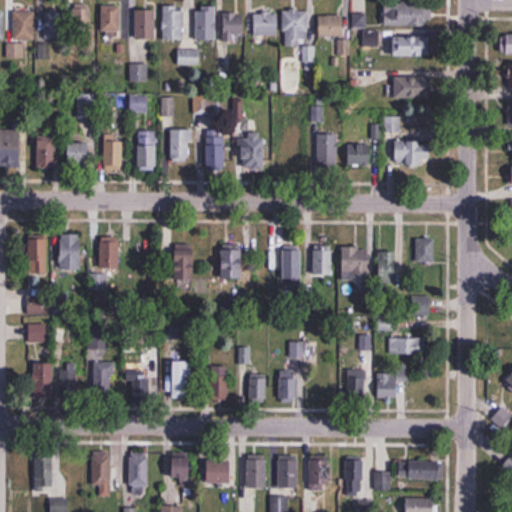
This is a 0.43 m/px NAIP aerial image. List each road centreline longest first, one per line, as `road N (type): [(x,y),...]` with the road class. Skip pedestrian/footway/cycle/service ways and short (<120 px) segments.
road 1 (residential): [(469,0),(462,511)]
road 2 (residential): [(467,204),(0,200)]
road 3 (residential): [(466,428),(0,427)]
